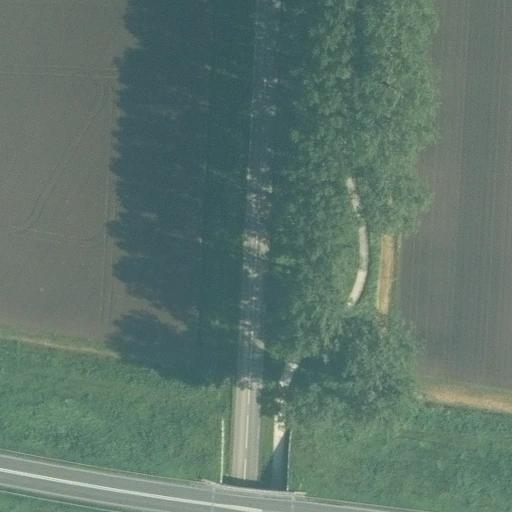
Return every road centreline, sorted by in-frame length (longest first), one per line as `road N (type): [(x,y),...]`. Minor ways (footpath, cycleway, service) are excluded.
road 1 (tertiary): [(241,511),(267,0)]
road 2 (trunk): [(265,511),(0,467)]
